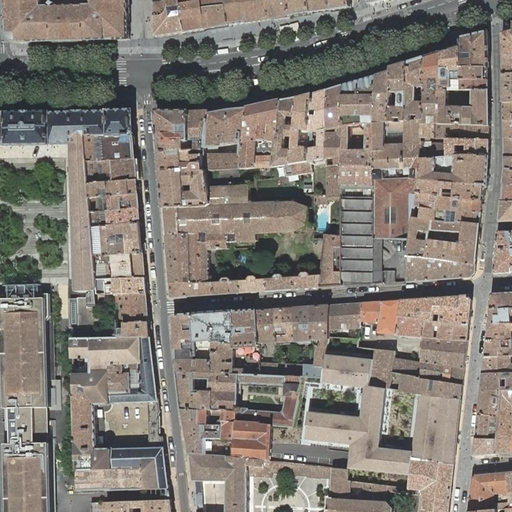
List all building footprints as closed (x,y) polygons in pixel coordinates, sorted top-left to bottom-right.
[(8,0),(8,2),(9,19),(9,31),(10,35),(12,40),(14,41),(15,42),(21,43),(120,40),(125,38),(128,37),(129,34),(131,31),(130,0),(8,0)] [(182,0),(156,0),(158,38),(187,33),(185,20),(182,0)] [(187,33),(207,29),(205,16),(205,9),(203,0),(182,0),(185,20),(187,33)] [(231,26),(231,25),(228,6),(227,0),(203,0),(205,9),(205,16),(207,29),(231,26)] [(231,25),(251,23),(248,0),(227,0),(228,6),(231,25)] [(251,24),(272,20),(268,0),(248,0),(251,23),(251,24)] [(268,0),(272,20),(292,17),(289,0),(268,0)] [(289,0),(292,17),(312,14),(310,0),(289,0)] [(310,0),(312,14),(332,10),(331,0),(310,0)] [(331,0),(332,10),(352,7),(350,0),(331,0)] [(474,68),(490,68),(490,32),(474,36),(474,68)] [(461,39),(461,48),(462,47),(463,68),(474,68),(474,36),(461,39)] [(461,48),(444,53),(444,80),(453,80),(491,81),(490,68),(474,68),(463,68),(462,47),(461,48)] [(425,124),(437,124),(443,125),(440,90),(449,90),(453,90),(453,80),(444,80),(444,53),(427,58),(426,88),(425,103),(425,121),(425,124)] [(421,121),(425,121),(425,103),(417,103),(417,88),(426,88),(427,58),(409,63),(408,122),(413,121),(413,117),(420,117),(421,121)] [(409,63),(392,69),(391,123),(395,123),(396,118),(403,119),(403,122),(408,122),(409,63)] [(408,122),(403,122),(395,123),(391,123),(392,69),(378,73),(378,76),(376,127),(376,180),(384,180),(385,170),(416,169),(413,179),(420,179),(422,160),(432,159),(432,153),(424,153),(424,149),(433,149),(433,145),(429,143),(429,139),(437,139),(437,124),(425,124),(425,121),(421,121),(413,121),(408,122)] [(345,86),(343,167),(343,196),(343,198),(375,198),(376,180),(376,127),(378,76),(369,79),(345,86)] [(475,91),(491,91),(491,81),(453,80),(453,90),(475,91)] [(330,87),(328,160),(338,158),(338,167),(343,167),(345,86),(345,83),(330,87)] [(330,87),(314,92),(312,132),(311,147),(310,161),(313,161),(313,165),(316,164),(316,161),(328,160),(330,87)] [(443,125),(491,126),(491,91),(475,91),(474,108),(449,108),(449,90),(440,90),(443,125)] [(314,92),(300,95),(295,142),(293,151),(292,164),(310,161),(311,147),(302,147),(304,130),(312,132),(314,92)] [(300,95),(283,99),(282,104),(283,104),(276,167),(286,165),(287,177),(315,173),(313,165),(313,161),(310,161),(292,164),(293,151),(285,150),(287,137),(291,137),(295,142),(300,95)] [(283,99),(251,105),(247,143),(245,143),(244,147),(244,149),(244,152),(244,154),(244,169),(243,169),(242,177),(255,177),(258,180),(276,178),(276,167),(283,104),(282,104),(283,99)] [(187,142),(187,150),(206,149),(206,148),(240,144),(240,147),(244,147),(245,143),(247,143),(251,105),(192,112),(192,142),(187,142)] [(0,145),(74,144),(77,289),(99,289),(98,280),(97,265),(97,264),(97,257),(94,227),(93,214),(92,199),(91,183),(90,163),(89,157),(87,136),(135,136),(135,110),(101,111),(76,111),(28,112),(0,112),(0,145)] [(160,125),(161,152),(187,150),(187,142),(192,142),(192,112),(159,111),(160,125)] [(448,139),(491,141),(491,126),(443,125),(437,124),(437,139),(448,139)] [(302,147),(311,147),(312,132),(304,130),(302,147)] [(136,147),(135,136),(87,136),(89,157),(90,163),(137,159),(136,147)] [(432,153),(432,159),(457,156),(457,148),(468,148),(467,156),(491,156),(491,141),(448,139),(448,145),(433,145),(433,149),(432,153)] [(457,148),(457,156),(464,156),(467,156),(468,148),(457,148)] [(187,150),(161,152),(162,160),(162,164),(163,178),(165,198),(166,209),(210,207),(215,204),(212,188),(210,180),(209,171),(206,171),(206,155),(206,149),(187,150)] [(244,154),(206,155),(206,171),(209,171),(243,169),(244,169),(244,154)] [(422,160),(420,179),(420,181),(485,186),(485,187),(488,187),(491,156),(467,156),(464,156),(457,156),(432,159),(422,160)] [(338,158),(328,160),(328,163),(328,195),(329,197),(328,199),(343,198),(343,196),(343,167),(338,167),(338,158)] [(137,159),(90,163),(91,183),(139,180),(138,170),(137,159)] [(385,170),(384,180),(406,178),(413,179),(416,169),(385,170)] [(376,180),(375,198),(375,238),(376,238),(410,240),(413,218),(414,212),(415,206),(418,194),(420,181),(420,179),(413,179),(406,178),(384,180),(376,180)] [(210,207),(166,209),(167,221),(168,235),(241,232),(241,242),(259,242),(259,233),(297,231),(309,225),(312,225),(310,223),(309,210),(315,209),(315,205),(316,195),(296,196),(295,203),(281,204),(281,201),(278,201),(278,204),(268,204),(268,201),(265,201),(265,204),(255,205),(255,202),(252,202),(252,188),(255,188),(255,185),(252,185),(252,182),(249,182),(249,185),(235,185),(235,182),(229,186),(229,179),(210,180),(212,188),(215,204),(210,207)] [(139,180),(91,183),(92,199),(102,198),(106,198),(106,190),(109,189),(110,197),(111,197),(140,195),(140,188),(139,180)] [(418,194),(483,202),(485,187),(485,186),(420,181),(418,194)] [(511,185),(505,185),(503,201),(511,201),(511,185)] [(415,206),(482,214),(483,202),(418,194),(415,206)] [(141,203),(140,195),(111,197),(112,212),(141,209),(141,203)] [(328,195),(316,195),(315,205),(328,204),(328,199),(329,197),(328,195)] [(102,198),(103,213),(112,212),(111,197),(110,197),(106,198),(102,198)] [(102,198),(92,199),(93,214),(103,213),(102,198)] [(343,274),(343,286),(384,284),(384,271),(375,272),(375,250),(376,238),(375,238),(375,198),(343,198),(343,237),(343,247),(343,274)] [(511,201),(503,201),(501,220),(511,219),(511,201)] [(421,219),(481,225),(482,214),(415,206),(414,212),(421,213),(421,219)] [(103,213),(93,214),(94,227),(142,222),(142,215),(141,209),(112,212),(103,213)] [(481,225),(421,219),(413,218),(410,240),(409,256),(477,264),(481,225)] [(94,227),(97,257),(145,252),(144,238),(142,222),(94,227)] [(496,275),(511,273),(511,231),(501,232),(496,275)] [(241,232),(168,235),(169,245),(170,258),(171,274),(172,282),(210,282),(210,250),(230,249),(229,242),(241,242),(241,232)] [(327,235),(322,275),(321,288),(343,286),(343,274),(336,274),(335,248),(343,247),(343,237),(327,235)] [(145,252),(97,257),(97,264),(101,264),(97,265),(98,280),(147,278),(146,264),(145,252)] [(409,256),(407,282),(472,277),(476,274),(477,264),(409,256)] [(294,277),(294,290),(321,288),(322,275),(312,276),(309,273),(305,273),(302,277),(294,277)] [(268,279),(269,291),(294,290),(294,277),(285,278),(282,275),(278,275),(276,278),(268,279)] [(249,280),(241,281),(241,293),(269,291),(268,279),(259,280),(257,276),(251,277),(249,280)] [(147,278),(98,280),(99,289),(100,295),(148,293),(147,284),(147,278)] [(215,282),(216,295),(241,293),(241,281),(233,281),(229,278),(226,278),(223,282),(215,282)] [(210,282),(172,282),(172,289),(173,296),(174,298),(216,295),(215,282),(210,282)] [(511,308),(511,292),(494,294),(491,309),(511,308)] [(148,293),(100,295),(100,304),(119,302),(120,323),(151,322),(150,314),(148,298),(148,293)] [(89,295),(71,296),(73,328),(107,328),(106,313),(101,313),(100,305),(89,305),(89,295)] [(3,297),(7,511),(52,511),(51,441),(48,441),(47,405),(54,405),(54,386),(50,386),(49,378),(57,378),(55,309),(48,310),(47,296),(3,297)] [(431,321),(430,322),(470,326),(473,300),(468,296),(403,301),(400,317),(431,321)] [(380,322),(378,332),(398,335),(400,317),(403,301),(383,302),(380,322)] [(365,303),(363,320),(372,321),(380,322),(383,302),(374,302),(365,303)] [(330,305),(332,330),(362,328),(363,320),(365,303),(330,305)] [(305,365),(304,376),(324,378),(329,353),(332,337),(332,330),(330,305),(294,308),(296,341),(320,340),(316,366),(305,365)] [(296,341),(294,308),(276,309),(278,342),(296,341)] [(511,308),(491,309),(490,324),(511,323),(511,308)] [(276,309),(258,310),(260,343),(278,342),(276,309)] [(236,374),(263,375),(262,363),(261,346),(260,343),(258,310),(175,316),(175,324),(176,339),(177,351),(178,364),(178,373),(236,374)] [(424,338),(425,338),(430,322),(431,321),(400,317),(398,335),(424,338)] [(151,322),(120,323),(121,338),(152,337),(151,329),(151,322)] [(425,338),(469,341),(470,326),(430,322),(425,338)] [(511,323),(490,324),(488,340),(511,339),(511,323)] [(152,337),(121,338),(74,339),(77,490),(138,490),(137,482),(145,482),(146,489),(170,488),(164,437),(161,434),(160,429),(150,429),(150,448),(98,448),(97,404),(149,402),(150,421),(160,421),(161,413),(152,337)] [(376,358),(373,385),(391,387),(392,389),(393,373),(422,377),(422,378),(464,385),(468,348),(469,341),(425,338),(424,338),(423,362),(396,358),(397,351),(377,349),(376,358)] [(511,339),(488,340),(486,356),(511,355),(511,339)] [(376,358),(329,353),(325,382),(369,386),(373,385),(376,358)] [(485,373),(511,372),(511,355),(486,356),(485,373)] [(263,375),(304,376),(305,365),(297,365),(262,363),(263,375)] [(503,391),(511,390),(511,372),(485,373),(483,391),(503,391)] [(295,427),(301,398),(304,376),(263,375),(236,374),(178,373),(181,389),(183,409),(226,411),(239,412),(237,424),(274,425),(295,427)] [(422,394),(462,400),(464,385),(422,378),(422,377),(393,373),(392,389),(422,394)] [(384,447),(391,387),(373,385),(369,386),(365,417),(313,411),(309,439),(355,444),(352,469),(413,476),(415,459),(416,451),(384,447)] [(511,453),(511,390),(503,391),(500,416),(499,424),(499,431),(498,440),(496,454),(511,453)] [(500,416),(503,391),(483,391),(480,415),(500,416)] [(462,400),(422,394),(416,451),(415,459),(457,464),(465,400),(462,400)] [(187,431),(191,454),(208,454),(209,438),(225,439),(225,426),(226,411),(183,409),(187,431)] [(225,439),(237,440),(235,456),(272,461),(272,460),(274,425),(237,424),(239,412),(226,411),(225,426),(225,439)] [(480,415),(478,439),(498,440),(499,431),(493,430),(494,424),(499,424),(500,416),(480,415)] [(476,455),(496,454),(498,440),(478,439),(476,455)] [(197,511),(249,511),(250,476),(272,477),(272,473),(273,467),(274,462),(272,461),(235,456),(230,455),(208,454),(191,454),(196,494),(203,493),(202,481),(229,481),(227,511),(204,511),(204,507),(197,507),(197,511)] [(451,511),(457,464),(415,459),(413,476),(411,489),(424,490),(424,496),(422,511),(451,511)] [(305,465),(274,462),(273,467),(272,473),(334,479),(335,468),(305,465)] [(350,469),(335,468),(334,479),(333,499),(330,499),(330,511),(394,511),(395,509),(388,502),(388,492),(389,487),(383,485),(356,482),(349,481),(350,469)] [(74,485),(73,470),(65,470),(66,485),(74,485)] [(476,476),(471,511),(499,509),(511,508),(511,501),(509,473),(476,476)] [(411,489),(389,487),(388,492),(424,496),(424,490),(411,489)] [(173,511),(172,501),(108,503),(107,511),(173,511)]
